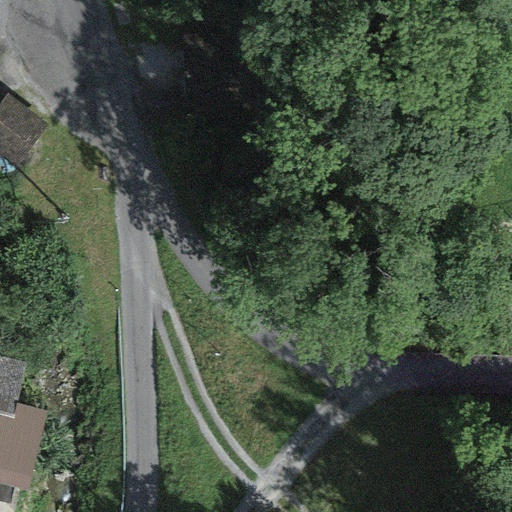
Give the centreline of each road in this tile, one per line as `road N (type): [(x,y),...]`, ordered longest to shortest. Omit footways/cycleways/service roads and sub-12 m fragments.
road 1 (unclassified): [(75,0),(131,220),(137,511)]
road 2 (track): [(136,290),(280,511)]
